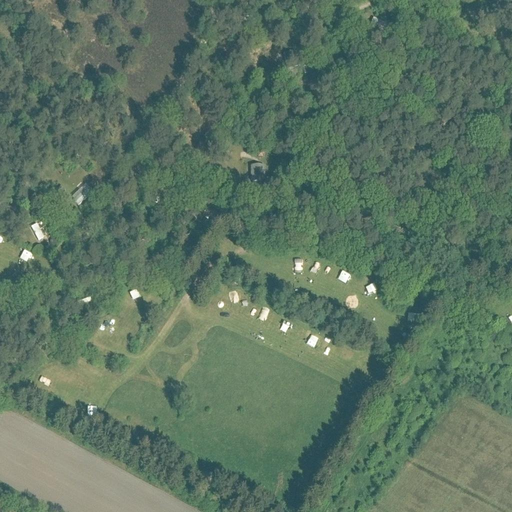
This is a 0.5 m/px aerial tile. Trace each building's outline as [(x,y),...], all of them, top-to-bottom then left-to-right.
[(293,53),(282,56),(286,70),(297,67),(293,53)] [(310,67),(302,69),(304,75),(311,74),(310,67)] [(263,182),(263,167),(249,167),(250,182),(263,182)] [(91,191),(82,199),(86,204),(96,196),(91,191)] [(45,225),(37,227),(42,242),(49,240),(45,225)] [(381,288),(384,293),(390,289),(387,284),(381,288)] [(360,296),(354,300),(358,308),(365,304),(360,296)] [(408,308),(405,315),(413,318),(415,311),(408,308)] [(295,332),(302,335),(307,324),(300,320),(295,332)]
